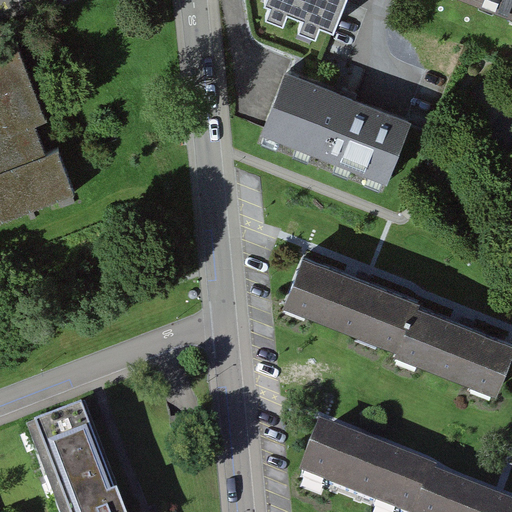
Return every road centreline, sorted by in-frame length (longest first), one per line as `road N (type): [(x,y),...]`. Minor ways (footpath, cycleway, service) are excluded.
road 1 (residential): [(224,327),(193,0)]
road 2 (residential): [(224,327),(186,332),(0,404)]
road 3 (residential): [(242,511),(224,327)]
